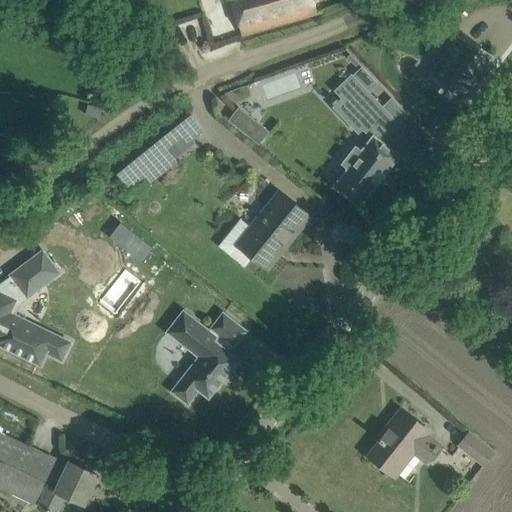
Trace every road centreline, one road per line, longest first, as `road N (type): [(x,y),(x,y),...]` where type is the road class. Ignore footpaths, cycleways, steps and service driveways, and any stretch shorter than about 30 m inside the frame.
road 1 (unclassified): [(197,511),(511,115)]
road 2 (track): [(0,213),(184,83),(385,0)]
road 3 (track): [(0,382),(211,490)]
road 4 (unknown): [(511,6),(462,22),(438,69),(437,112),(463,178)]
